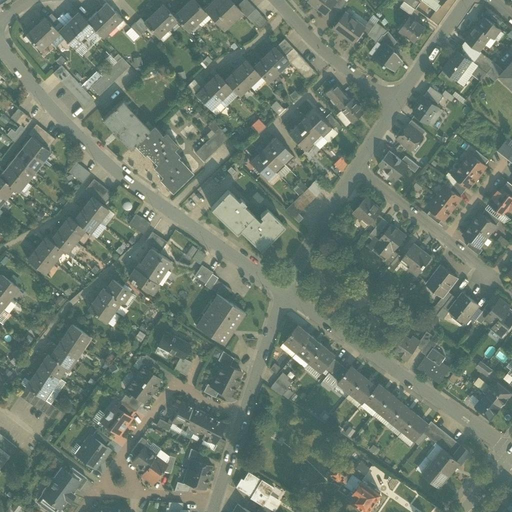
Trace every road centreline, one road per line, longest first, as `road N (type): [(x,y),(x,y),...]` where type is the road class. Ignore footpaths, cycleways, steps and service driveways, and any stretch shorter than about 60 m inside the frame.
road 1 (residential): [(283,292),(120,176),(0,46)]
road 2 (residential): [(511,453),(283,292)]
road 3 (residential): [(283,292),(356,169)]
road 4 (residential): [(241,418),(283,292)]
road 5 (residential): [(108,473),(173,384),(187,390)]
road 6 (residential): [(396,103),(467,0)]
